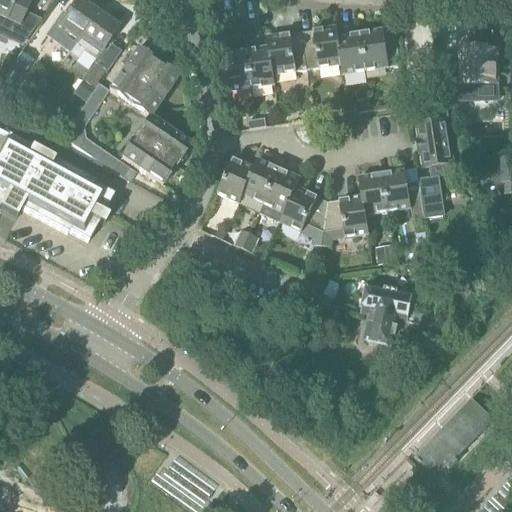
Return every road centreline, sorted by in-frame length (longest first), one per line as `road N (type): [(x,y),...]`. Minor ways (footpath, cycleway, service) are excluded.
road 1 (primary): [(323,511),(230,423),(103,329)]
road 2 (primary): [(84,355),(213,443),(289,511)]
road 3 (residential): [(213,144),(264,140),(314,163),(403,149)]
road 4 (residential): [(339,295),(278,288),(174,235)]
road 5 (residential): [(213,144),(178,0)]
